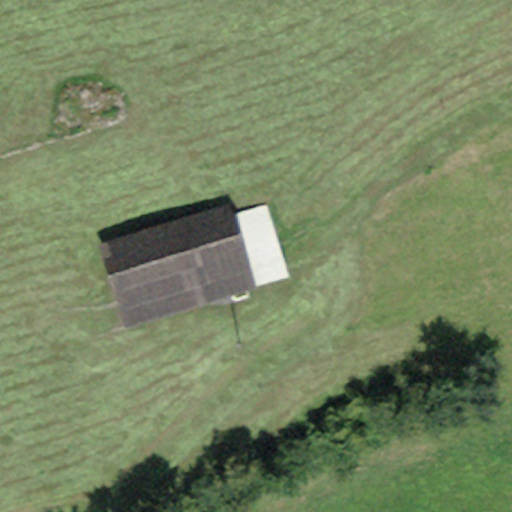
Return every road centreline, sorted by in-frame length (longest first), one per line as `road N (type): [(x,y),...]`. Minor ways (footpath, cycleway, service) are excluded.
road 1 (track): [(336,220),(340,286),(331,311),(233,387),(117,499),(64,511)]
road 2 (track): [(511,94),(476,109),(287,257)]
